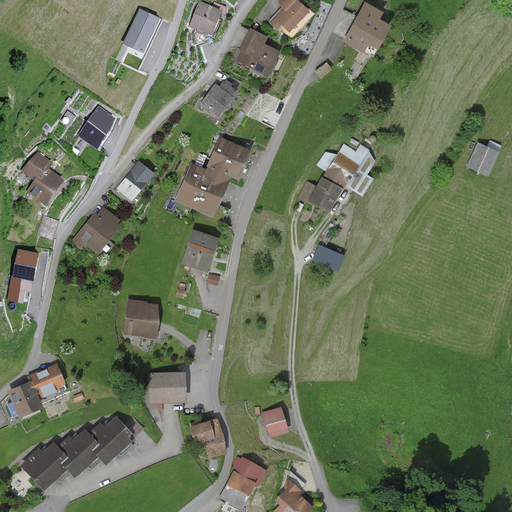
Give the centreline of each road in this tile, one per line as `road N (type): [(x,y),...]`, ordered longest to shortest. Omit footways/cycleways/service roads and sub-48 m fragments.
road 1 (residential): [(253,0),(207,75),(154,124),(64,233),(35,350),(0,398)]
road 2 (unclassified): [(211,381),(247,204),(340,0)]
road 3 (track): [(318,476),(292,385),(297,269)]
road 4 (residential): [(190,511),(217,486),(228,459),(211,381)]
